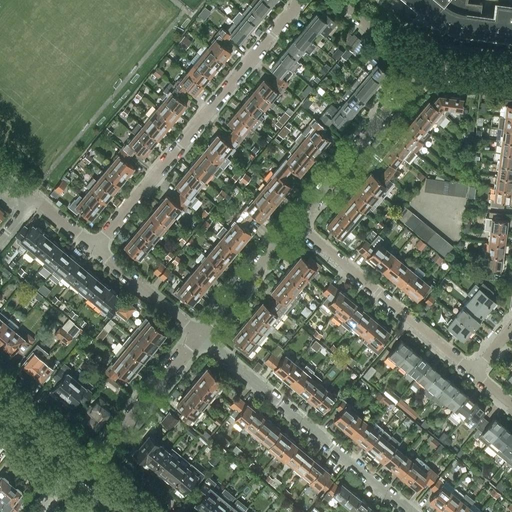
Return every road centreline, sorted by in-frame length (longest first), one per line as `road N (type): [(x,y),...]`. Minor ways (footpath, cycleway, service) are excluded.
road 1 (residential): [(93,246),(302,0)]
road 2 (residential): [(198,335),(411,511)]
road 3 (residential): [(473,372),(294,222)]
road 4 (residential): [(294,222),(425,74)]
road 5 (residential): [(78,472),(95,462),(198,335)]
road 6 (residential): [(198,335),(294,222)]
road 7 (residential): [(198,335),(93,246)]
